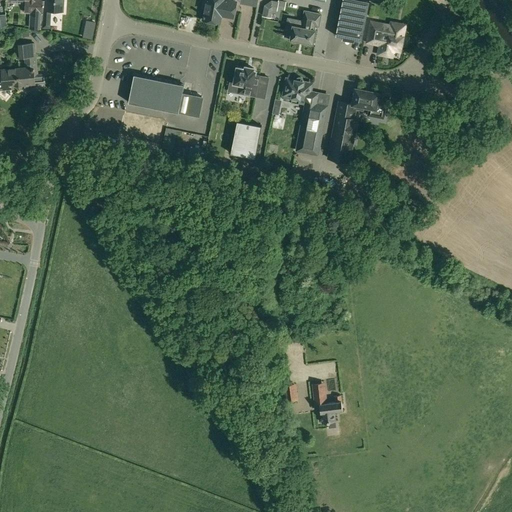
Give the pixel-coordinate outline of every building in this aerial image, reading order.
[(26,0),(26,12),(30,12),(29,28),(41,29),(41,13),(41,0),(26,0)] [(47,0),(47,10),(63,11),(63,0),(47,0)] [(204,0),(204,5),(205,5),(203,19),(220,23),(222,16),(233,18),(236,0),(234,0),(204,0)] [(342,0),(335,36),(361,41),(369,1),(362,0),(342,0)] [(279,3),(271,1),(264,6),(262,17),(272,19),(273,12),(274,11),(278,12),(279,3)] [(290,39),(313,44),(315,30),(311,29),(312,25),(318,26),(321,14),(305,11),(301,27),(287,24),(284,37),(290,38),(290,39)] [(42,28),(51,28),(51,19),(42,19),(42,28)] [(381,41),(379,54),(392,56),(394,46),(400,47),(400,46),(403,47),(405,37),(402,36),(403,32),(382,27),(383,24),(371,22),(369,32),(379,34),(378,36),(381,41)] [(35,84),(45,83),(44,74),(37,75),(34,43),(16,45),(17,58),(25,57),(26,68),(15,69),(16,77),(18,77),(19,89),(22,85),(25,85),(25,87),(35,86),(35,84)] [(246,67),(245,69),(237,68),(234,83),(241,85),(240,91),(255,94),(260,74),(255,73),(255,71),(253,71),(253,69),(246,67)] [(16,86),(19,89),(18,77),(16,77),(15,69),(2,70),(2,73),(0,73),(0,72),(0,84),(3,84),(3,89),(14,88),(13,86),(16,86)] [(129,102),(178,112),(184,85),(135,75),(129,102)] [(296,79),(295,81),(287,79),(284,95),(283,100),(306,105),(297,150),(317,154),(327,106),(314,103),(316,93),(310,92),(311,84),(303,82),(303,80),(302,78),(300,77),(298,77),(296,79)] [(363,107),(370,108),(368,115),(383,118),(385,108),(387,109),(389,96),(380,94),(379,97),(378,96),(379,93),(355,88),(352,103),(340,101),(328,159),(348,163),(357,119),(353,118),(355,108),(363,110),(363,107)] [(182,92),(178,112),(197,116),(202,96),(182,92)] [(262,126),(237,121),(231,153),(255,158),(262,126)] [(0,153),(0,159),(4,171),(14,168),(9,156),(2,159),(0,153)] [(323,182),(318,191),(337,200),(341,191),(323,182)] [(312,383),(315,404),(316,404),(317,407),(320,406),(322,422),(336,420),(335,411),(343,410),(341,394),(334,395),(335,401),(327,402),(325,381),(312,383)] [(294,384),(284,385),(286,401),(296,400),(294,384)]
